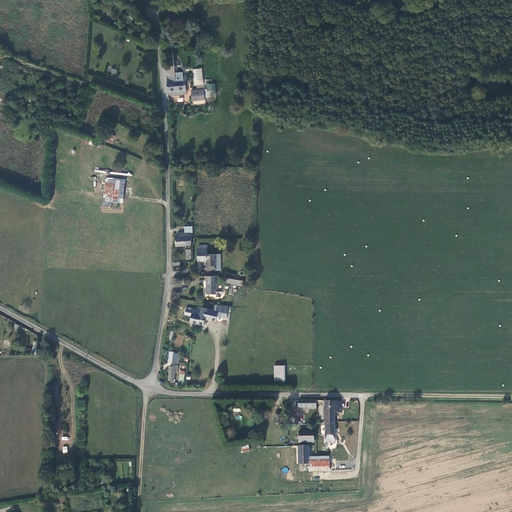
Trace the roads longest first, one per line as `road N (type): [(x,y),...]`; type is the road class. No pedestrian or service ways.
road 1 (unclassified): [(148,391),(170,276),(168,137),(154,24)]
road 2 (unclassified): [(148,391),(360,394)]
road 3 (unclassified): [(0,307),(148,391)]
road 4 (track): [(360,394),(511,394)]
road 5 (track): [(139,511),(148,391)]
